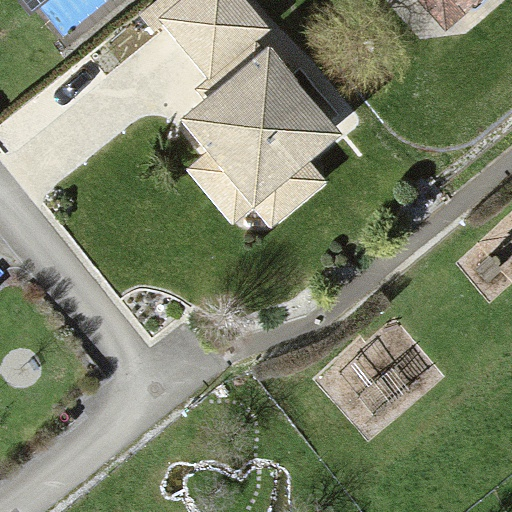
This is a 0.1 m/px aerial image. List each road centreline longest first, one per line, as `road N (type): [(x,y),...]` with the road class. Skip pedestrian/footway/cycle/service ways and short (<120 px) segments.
road 1 (residential): [(0,196),(152,389)]
road 2 (residential): [(152,389),(0,510)]
